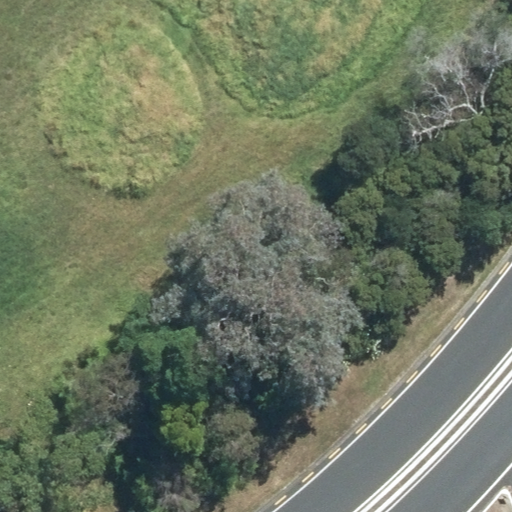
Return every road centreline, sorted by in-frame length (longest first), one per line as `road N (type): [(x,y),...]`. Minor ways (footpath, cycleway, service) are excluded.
road 1 (secondary): [(307,511),(511,312)]
road 2 (secondary): [(511,418),(420,511)]
